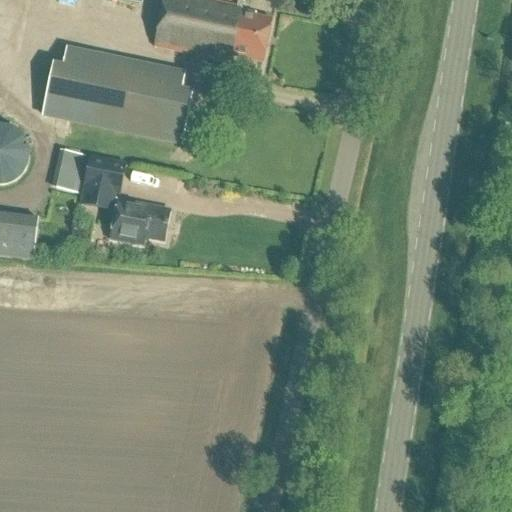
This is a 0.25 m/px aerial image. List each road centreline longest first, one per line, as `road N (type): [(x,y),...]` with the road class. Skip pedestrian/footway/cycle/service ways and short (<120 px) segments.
road 1 (unclassified): [(269,511),(383,0)]
road 2 (secondary): [(388,511),(467,0)]
